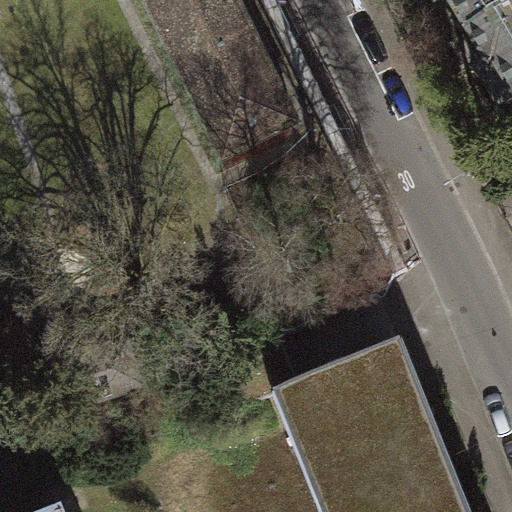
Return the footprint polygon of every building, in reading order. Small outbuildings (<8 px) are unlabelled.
[(287,124),(225,0),(137,0),(215,157),(287,124)] [(511,1),(511,0),(450,0),(466,29),(511,1)] [(511,99),(511,1),(466,29),(509,101),(511,99)] [(511,176),(489,189),(511,232),(511,176)] [(272,392),(320,511),(466,511),(398,341),(272,392)] [(53,361),(67,406),(132,386),(119,342),(53,361)]
